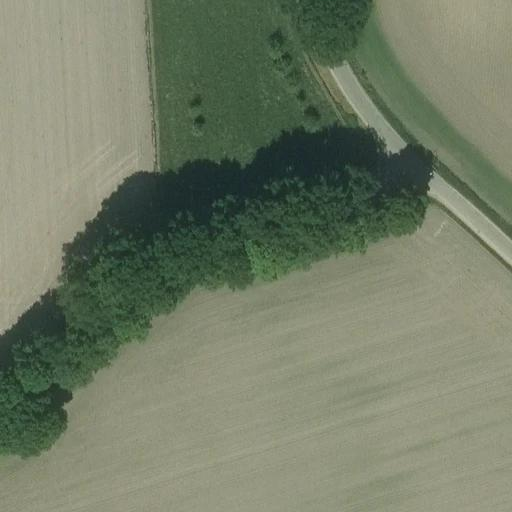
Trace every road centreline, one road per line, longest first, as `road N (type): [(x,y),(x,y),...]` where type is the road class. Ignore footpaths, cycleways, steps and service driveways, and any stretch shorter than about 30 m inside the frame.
road 1 (unclassified): [(0,405),(129,261),(404,176)]
road 2 (unclassified): [(404,176),(336,62),(316,0)]
road 3 (unclassified): [(511,256),(426,176),(404,176)]
